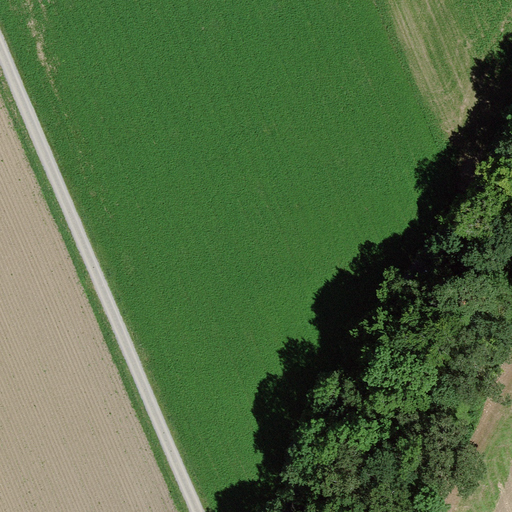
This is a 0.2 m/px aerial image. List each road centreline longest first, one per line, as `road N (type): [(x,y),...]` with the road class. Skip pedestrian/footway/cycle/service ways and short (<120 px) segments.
road 1 (track): [(191,511),(0,56)]
road 2 (track): [(276,511),(411,259),(511,128)]
